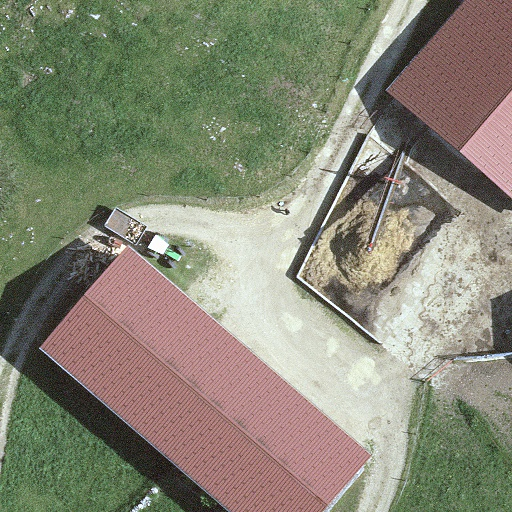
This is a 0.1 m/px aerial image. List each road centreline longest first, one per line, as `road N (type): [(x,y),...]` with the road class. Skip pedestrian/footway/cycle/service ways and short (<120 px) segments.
road 1 (track): [(407,0),(310,178),(270,210),(223,224),(172,213),(121,215),(86,233),(23,301),(0,366)]
road 2 (track): [(359,511),(393,390),(253,279),(270,210)]
